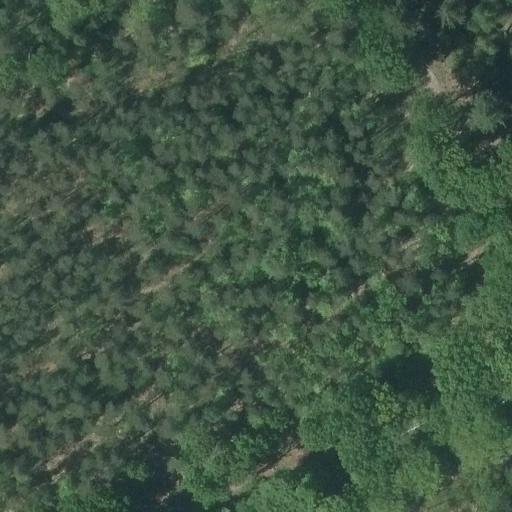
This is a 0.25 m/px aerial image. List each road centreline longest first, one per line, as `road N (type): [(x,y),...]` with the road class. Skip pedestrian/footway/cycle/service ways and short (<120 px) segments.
road 1 (track): [(370,0),(511,268)]
road 2 (track): [(396,462),(361,453),(280,459),(156,511)]
road 3 (tertiary): [(305,511),(511,398)]
